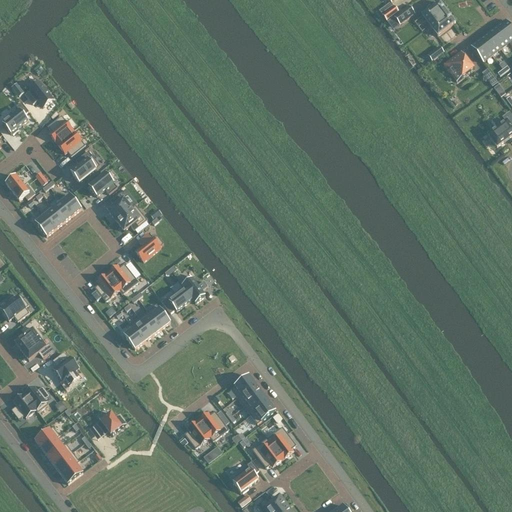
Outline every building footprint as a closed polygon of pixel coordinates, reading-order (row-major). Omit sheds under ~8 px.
[(399,17),(408,9),(404,4),(394,11),(399,17)] [(432,28),(450,15),(442,4),(424,18),(432,28)] [(411,8),(397,19),(402,26),(416,15),(411,8)] [(458,25),(450,15),(432,28),(440,38),(458,25)] [(511,44),(511,26),(509,22),(500,29),(511,45),(511,44)] [(511,45),(500,29),(491,35),(503,52),(511,45)] [(503,52),(491,35),(482,42),(495,58),(503,52)] [(495,58),(482,42),(473,49),(486,65),(495,58)] [(442,48),(430,57),(434,63),(446,54),(442,48)] [(476,71),(463,54),(446,67),(459,84),(476,71)] [(500,84),(490,71),(484,75),(495,89),(500,84)] [(32,93),(28,97),(35,106),(40,102),(46,109),(56,101),(42,84),(41,85),(38,81),(30,87),(33,91),(32,92),(32,93)] [(19,85),(14,89),(22,98),(26,95),(19,85)] [(10,123),(5,126),(13,136),(14,135),(15,137),(21,132),(20,131),(30,122),(27,117),(31,114),(24,104),(19,108),(22,113),(16,118),(14,115),(7,120),(10,123)] [(58,113),(53,119),(55,121),(61,116),(58,113)] [(509,123),(490,137),(499,149),(511,139),(511,114),(505,119),(509,123)] [(50,129),(48,131),(53,138),(60,146),(76,133),(64,118),(50,129)] [(76,133),(60,146),(66,154),(71,161),(74,159),(88,148),(76,133)] [(82,168),(73,175),(81,185),(103,168),(91,153),(78,163),(82,168)] [(43,175),(38,179),(45,188),(50,184),(43,175)] [(108,175),(91,189),(99,199),(108,192),(111,197),(120,190),(108,175)] [(18,178),(8,186),(22,203),(27,199),(30,202),(38,197),(30,187),(27,189),(18,178)] [(116,208),(110,213),(118,223),(138,207),(134,210),(122,196),(113,203),(116,208)] [(73,197),(64,204),(75,218),(84,211),(73,197)] [(53,207),(52,207),(66,225),(75,218),(64,204),(56,211),(53,207)] [(52,207),(44,214),(58,232),(66,225),(52,207)] [(138,207),(118,223),(126,233),(133,228),(136,233),(138,232),(149,223),(150,222),(138,207)] [(46,218),(38,225),(49,239),(58,232),(44,214),(43,214),(46,218)] [(149,223),(138,232),(140,235),(151,226),(149,223)] [(145,248),(138,254),(146,264),(163,250),(162,249),(166,246),(160,238),(156,241),(155,240),(154,240),(150,236),(141,244),(145,248)] [(118,270),(110,276),(126,296),(141,284),(138,280),(143,276),(139,272),(134,276),(127,266),(125,264),(118,270)] [(104,285),(97,290),(108,304),(113,300),(113,301),(123,292),(110,276),(102,282),(104,285)] [(191,277),(182,284),(186,289),(195,302),(198,306),(207,299),(191,277)] [(170,301),(165,305),(173,316),(178,312),(179,314),(195,302),(186,289),(176,296),(179,299),(173,304),(170,301)] [(12,305),(3,312),(11,323),(16,319),(20,325),(32,316),(28,311),(31,308),(23,297),(20,299),(17,296),(9,302),(12,305)] [(159,307),(150,314),(164,332),(173,325),(162,311),(159,307)] [(150,314),(141,320),(155,338),(164,332),(150,314)] [(141,320),(133,327),(146,345),(155,338),(141,320)] [(28,337),(17,345),(24,354),(45,339),(38,330),(42,328),(37,322),(24,332),(28,337)] [(135,331),(127,337),(137,352),(146,345),(133,327),(132,327),(135,331)] [(45,339),(24,354),(31,363),(42,355),(45,360),(55,353),(51,347),(48,349),(42,341),(45,339)] [(60,368),(55,371),(64,384),(65,383),(66,383),(78,374),(82,371),(72,358),(70,360),(66,355),(56,363),(60,368)] [(237,388),(233,391),(240,400),(258,387),(251,378),(237,388)] [(258,387),(240,400),(246,409),(264,395),(258,387)] [(36,388),(26,396),(40,415),(51,407),(47,403),(53,399),(45,388),(40,393),(36,388)] [(264,395),(246,409),(253,418),(271,404),(264,395)] [(19,408),(14,412),(21,422),(27,418),(28,420),(38,413),(40,415),(26,396),(16,404),(19,408)] [(271,404),(253,418),(260,427),(264,424),(264,423),(277,413),(278,413),(271,404)] [(208,417),(200,423),(216,444),(226,436),(231,432),(228,428),(219,416),(217,414),(212,417),(211,415),(208,417)] [(223,414),(219,416),(228,428),(232,425),(223,414)] [(103,424),(98,428),(105,438),(111,434),(113,438),(125,429),(124,429),(128,426),(122,418),(118,420),(114,415),(102,423),(103,424)] [(281,415),(275,419),(279,425),(285,421),(281,415)] [(192,433),(187,437),(198,451),(202,448),(213,440),(216,444),(200,423),(192,429),(190,431),(192,433)] [(55,429),(37,442),(44,451),(62,438),(55,429)] [(285,429),(269,441),(285,462),(293,455),(296,454),(294,451),(299,448),(285,429)] [(62,438),(44,451),(50,460),(69,446),(68,446),(65,448),(59,441),(62,438)] [(269,441),(254,452),(268,471),(273,467),(275,469),(277,468),(285,462),(269,441)] [(69,446),(50,460),(57,469),(75,455),(69,446)] [(75,455),(57,469),(63,477),(82,464),(75,455)] [(240,481),(236,485),(243,495),(244,494),(245,495),(251,491),(250,490),(261,481),(257,476),(262,473),(254,463),(249,467),(253,472),(246,476),(244,473),(238,478),(240,481)] [(82,464),(63,477),(70,486),(85,475),(79,466),(82,464)] [(250,497),(240,505),(244,509),(253,502),(250,497)] [(266,502),(258,508),(261,511),(284,511),(290,508),(282,498),(275,503),(272,498),(269,500),(266,502)]
